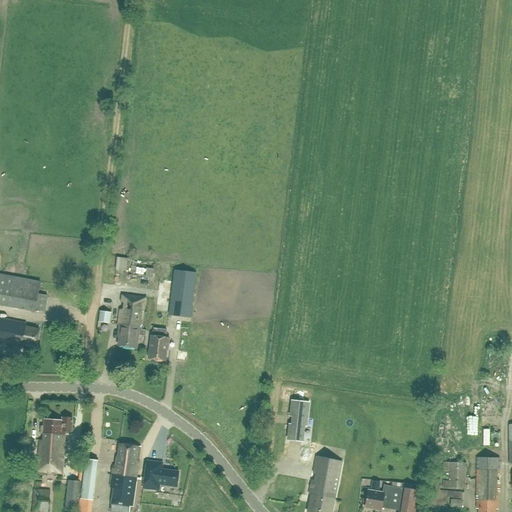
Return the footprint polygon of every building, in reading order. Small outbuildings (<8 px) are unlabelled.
[(128,256),(116,255),(115,269),(126,270),(128,256)] [(174,271),(169,315),(191,318),(196,273),(174,271)] [(0,304),(34,312),(40,282),(0,274),(0,304)] [(120,310),(118,325),(119,326),(119,333),(120,333),(118,346),(136,349),(138,335),(145,336),(146,329),(142,328),(146,298),(122,295),(121,303),(124,303),(123,310),(120,310)] [(0,310),(0,316),(13,320),(14,314),(0,310)] [(99,311),(98,322),(110,324),(111,313),(99,311)] [(35,348),(39,329),(25,327),(26,324),(0,318),(0,344),(13,347),(13,344),(35,348)] [(166,338),(167,330),(154,328),(153,336),(151,336),(148,359),(165,361),(167,347),(168,347),(169,338),(166,338)] [(496,346),(487,346),(486,386),(495,386),(496,346)] [(289,439),(303,442),(307,419),(309,420),(312,404),(296,401),(293,416),(294,416),(293,424),(292,424),(289,439)] [(71,432),(72,418),(62,418),(62,421),(44,420),(43,427),(41,427),(41,433),(43,434),(43,441),(39,440),(37,472),(62,473),(64,431),(71,432)] [(335,495),(345,440),(320,435),(309,494),(311,495),(307,511),(331,511),(335,495)] [(136,478),(141,447),(120,444),(117,466),(113,466),(112,474),(136,478)] [(93,497),(98,459),(86,457),(82,496),(93,497)] [(498,493),(498,491),(499,458),(476,458),(475,502),(476,502),(476,510),(478,510),(478,511),(494,511),(495,509),(497,510),(497,493),(498,493)] [(465,461),(443,460),(442,487),(464,488),(465,461)] [(177,487),(178,471),(162,469),(162,463),(146,461),(143,488),(159,490),(160,485),(177,487)] [(274,473),(271,490),(303,496),(306,480),(274,473)] [(132,506),(136,478),(112,474),(110,487),(114,488),(110,511),(116,511),(128,511),(129,506),(132,506)] [(439,482),(428,480),(425,507),(445,509),(446,502),(447,497),(460,498),(460,492),(439,490),(439,482)] [(75,511),(77,511),(79,492),(80,483),(69,482),(66,511),(75,511)] [(383,508),(402,511),(401,511),(418,511),(419,507),(414,506),(417,490),(384,484),(382,493),(369,491),(366,508),(383,510),(383,508)] [(417,490),(416,495),(422,495),(423,485),(414,484),(413,488),(417,488),(417,490)] [(48,511),(50,490),(34,489),(32,511),(48,511)] [(90,511),(100,511),(100,503),(90,503),(90,511)]
